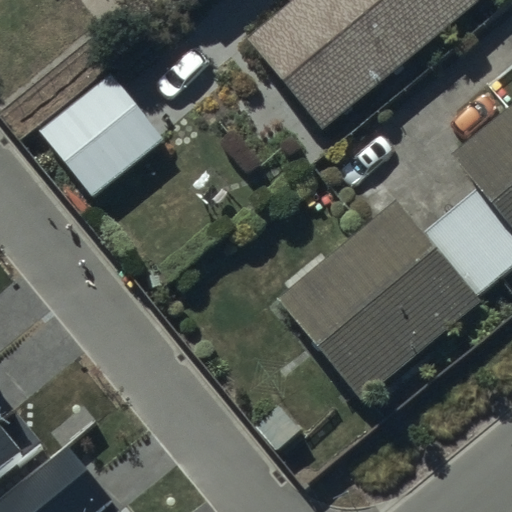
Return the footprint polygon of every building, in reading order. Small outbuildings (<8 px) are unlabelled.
[(306,0),(245,49),(322,141),(488,0),(306,0)] [(113,80),(40,138),(94,206),(167,149),(113,80)] [(401,213),(282,309),(363,409),(481,314),(477,308),(511,280),(511,118),(454,165),(481,198),(425,243),(401,213)] [(0,393),(0,478),(41,444),(0,393)] [(119,511),(67,448),(0,502),(0,511),(119,511)]
